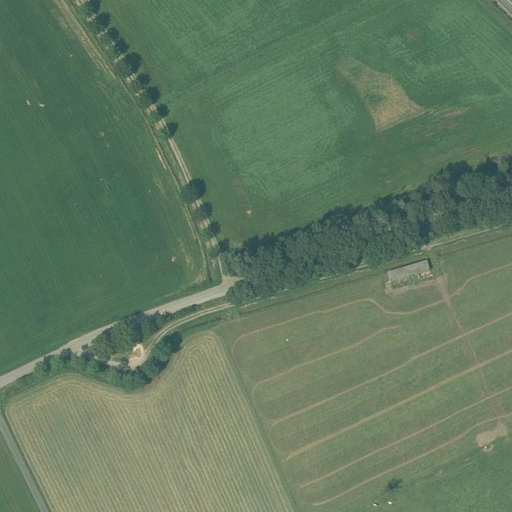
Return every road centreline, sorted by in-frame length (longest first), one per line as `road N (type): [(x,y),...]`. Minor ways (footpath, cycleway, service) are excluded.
road 1 (unclassified): [(0,382),(149,314),(511,189)]
road 2 (track): [(79,343),(115,368),(134,364),(167,327),(188,317),(511,219)]
road 3 (track): [(81,0),(158,119),(226,289)]
